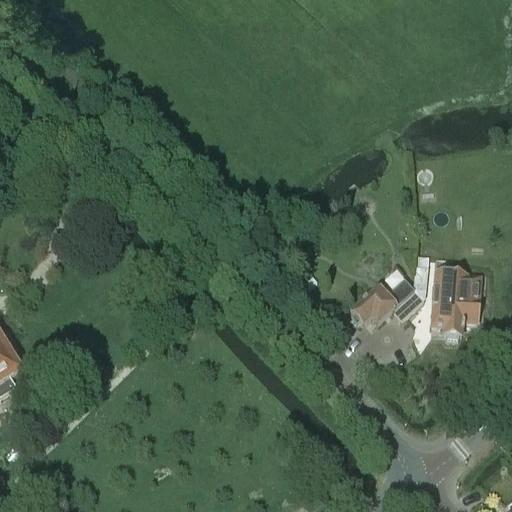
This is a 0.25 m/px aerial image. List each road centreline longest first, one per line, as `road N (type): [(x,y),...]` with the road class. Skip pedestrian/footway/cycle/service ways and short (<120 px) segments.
road 1 (tertiary): [(419,486),(411,465),(0,50)]
road 2 (residential): [(419,486),(511,409)]
